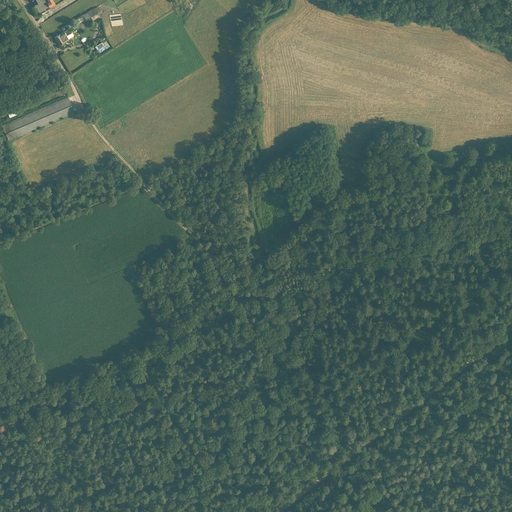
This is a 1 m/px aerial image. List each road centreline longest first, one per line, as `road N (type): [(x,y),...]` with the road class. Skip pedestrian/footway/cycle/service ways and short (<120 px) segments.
road 1 (track): [(511,143),(328,204),(229,282)]
road 2 (track): [(229,282),(128,353),(31,390),(0,388)]
road 3 (track): [(229,282),(83,103)]
road 4 (track): [(349,456),(511,326)]
